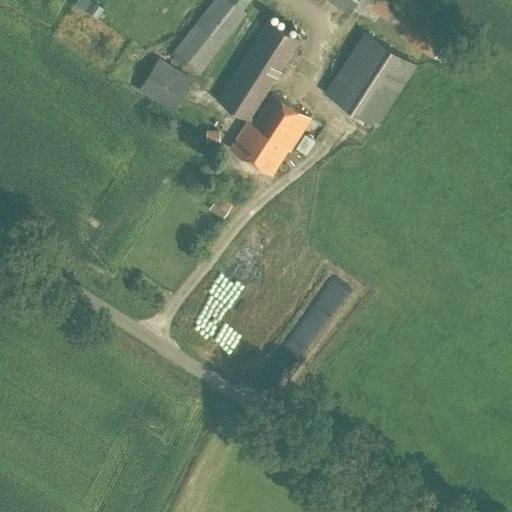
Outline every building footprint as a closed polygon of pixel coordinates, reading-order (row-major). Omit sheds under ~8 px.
[(213,0),(172,53),(198,72),(245,12),(246,10),(243,9),(249,0),(213,0)] [(414,14),(390,0),(330,0),(349,13),(353,8),(374,20),(433,58),(434,56),(442,62),(455,42),(447,37),(447,35),(436,28),(414,14)] [(248,119),(300,38),(268,18),(216,99),(248,119)] [(376,124),(415,63),(364,31),(325,92),(376,124)] [(173,110),(192,79),(159,58),(139,88),(173,110)] [(289,149),(310,117),(272,92),(253,122),(248,119),(230,146),(272,173),(287,148),(289,149)] [(217,193),(209,208),(223,216),(232,202),(217,193)]
